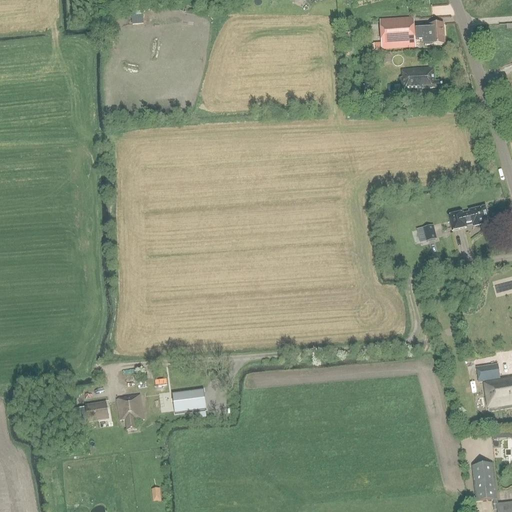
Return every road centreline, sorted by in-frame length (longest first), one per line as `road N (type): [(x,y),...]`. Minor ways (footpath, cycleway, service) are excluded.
road 1 (unclassified): [(240,362),(405,346),(417,328),(413,270),(511,256)]
road 2 (unclassified): [(511,177),(453,0)]
